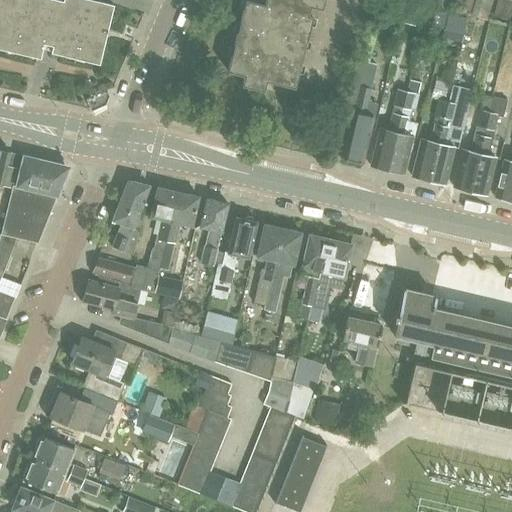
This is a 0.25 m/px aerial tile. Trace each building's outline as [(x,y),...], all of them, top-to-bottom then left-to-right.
[(98,63),(112,4),(95,0),(63,0),(63,1),(59,0),(0,0),(0,48),(39,58),(41,49),(98,63)] [(246,0),(244,0),(226,70),(244,75),(241,84),(264,90),(266,80),(294,87),(314,7),(323,9),(325,0),(252,0),(252,1),(246,0)] [(436,0),(435,6),(448,9),(450,0),(436,0)] [(475,0),(473,8),(489,13),(492,0),(475,0)] [(511,3),(511,0),(497,0),(493,15),(508,19),(511,3)] [(402,22),(415,26),(419,12),(406,8),(402,22)] [(447,13),(441,38),(460,43),(467,18),(447,13)] [(361,34),(358,49),(368,51),(371,37),(361,34)] [(349,127),(342,158),(362,163),(377,104),(367,102),(376,66),(355,61),(339,125),(349,127)] [(431,97),(444,100),(448,83),(435,80),(431,97)] [(396,89),(393,104),(386,131),(379,129),(374,150),(370,166),(386,170),(399,115),(401,106),(405,91),(396,89)] [(106,104),(106,103),(109,96),(107,91),(85,99),(91,110),(106,104)] [(412,137),(404,135),(411,109),(410,109),(414,93),(405,91),(401,106),(399,115),(386,170),(392,171),(403,174),(412,137)] [(484,128),(491,97),(483,95),(470,151),(461,149),(452,187),(469,191),(484,128)] [(495,157),(488,156),(498,115),(502,117),(506,101),(491,97),(484,128),(469,191),(486,195),(495,157)] [(432,123),(434,124),(430,141),(420,139),(411,176),(427,180),(440,126),(442,117),(446,101),(438,99),(436,107),(434,115),(432,123)] [(455,103),(446,101),(442,117),(443,117),(451,119),(455,103)] [(444,145),(446,136),(451,138),(453,129),(448,127),(441,126),(440,126),(427,180),(445,184),(454,147),(444,145)] [(0,184),(2,185),(12,185),(16,186),(23,156),(0,150),(0,184)] [(64,165),(23,156),(16,186),(12,185),(0,232),(0,334),(6,319),(4,318),(13,296),(0,290),(0,279),(16,237),(38,242),(49,216),(50,210),(51,210),(67,170),(64,165)] [(501,160),(493,197),(511,201),(511,195),(511,161),(511,162),(501,160)] [(139,209),(145,185),(131,181),(127,182),(111,220),(120,224),(111,246),(133,255),(143,210),(139,209)] [(158,271),(159,271),(162,259),(177,192),(157,187),(150,216),(159,218),(153,247),(151,247),(147,267),(136,264),(135,267),(131,282),(130,286),(131,286),(139,288),(153,292),(158,271)] [(191,225),(198,196),(177,192),(162,259),(165,259),(166,259),(172,260),(175,249),(173,249),(174,243),(179,222),(191,225)] [(212,265),(227,203),(206,198),(199,227),(208,229),(200,262),(212,265)] [(227,299),(237,255),(247,257),(256,222),(253,218),(247,216),(244,220),(235,218),(227,252),(225,251),(222,264),(217,263),(210,295),(227,299)] [(265,305),(282,228),(263,223),(256,257),(266,259),(264,269),(260,268),(253,302),(265,305)] [(301,232),(282,228),(265,305),(264,308),(275,310),(283,275),(288,276),(290,264),(293,264),(301,232)] [(301,304),(309,306),(310,306),(318,271),(326,238),(320,236),(318,233),(313,232),(311,234),(308,234),(299,273),(308,275),(301,304)] [(318,271),(310,306),(322,309),(328,281),(339,283),(344,277),(351,244),(347,243),(346,239),(341,238),(337,240),(326,238),(318,271)] [(131,282),(135,267),(134,266),(98,257),(92,273),(97,274),(131,282)] [(88,279),(84,294),(82,299),(80,299),(79,298),(79,300),(113,309),(112,313),(118,315),(132,318),(135,303),(139,288),(131,286),(130,286),(131,282),(97,274),(97,277),(95,281),(88,279)] [(154,292),(166,295),(169,278),(158,275),(154,292)] [(403,289),(397,314),(394,313),(393,318),(396,319),(393,333),(416,339),(430,343),(431,342),(435,343),(431,358),(511,376),(511,325),(432,307),(435,296),(403,289)] [(308,317),(307,319),(319,322),(322,309),(310,306),(308,317)] [(342,337),(359,341),(355,360),(371,364),(376,345),(377,345),(381,325),(347,317),(342,337)] [(168,344),(172,328),(135,319),(132,330),(139,333),(168,344)] [(174,319),(172,328),(197,335),(199,325),(174,319)] [(203,325),(200,335),(220,341),(232,344),(234,333),(203,325)] [(200,335),(197,335),(172,328),(168,344),(214,362),(220,341),(200,335)] [(126,385),(103,376),(110,359),(119,360),(133,366),(138,355),(157,363),(160,356),(126,342),(99,331),(94,343),(81,337),(70,363),(90,371),(84,388),(114,400),(119,402),(126,385)] [(427,358),(430,343),(416,339),(413,355),(427,358)] [(220,341),(214,362),(239,371),(247,374),(253,349),(232,344),(220,341)] [(253,349),(247,374),(270,383),(271,376),(276,357),(276,355),(255,350),(253,349)] [(332,349),(329,360),(337,362),(340,351),(332,349)] [(293,383),(289,399),(286,413),(292,415),(302,419),(324,362),(298,354),(297,361),(293,383)] [(268,390),(289,399),(293,383),(297,361),(276,357),(271,376),(270,383),(268,390)] [(210,376),(206,385),(225,392),(228,383),(210,376)] [(202,395),(226,405),(230,394),(225,392),(206,385),(202,395)] [(109,413),(114,400),(84,388),(79,399),(59,391),(49,416),(83,430),(92,406),(109,413)] [(263,404),(268,406),(286,413),(289,399),(268,390),(263,404)] [(197,407),(206,411),(224,418),(224,417),(229,406),(226,405),(202,395),(197,407)] [(339,404),(319,400),(314,421),(320,422),(319,427),(333,432),(339,404)] [(292,415),(286,413),(268,406),(263,418),(287,429),(292,415)] [(197,407),(189,428),(198,432),(202,422),(206,411),(197,407)] [(202,422),(226,432),(231,419),(224,417),(224,418),(206,411),(202,422)] [(143,425),(168,435),(173,422),(148,412),(143,425)] [(283,439),(287,429),(263,418),(259,429),(283,439)] [(343,418),(339,435),(354,439),(358,422),(343,418)] [(168,435),(193,445),(194,442),(198,432),(189,428),(173,422),(168,435)] [(198,432),(222,441),(226,432),(202,422),(198,432)] [(283,439),(259,429),(255,440),(279,450),(283,439)] [(198,432),(194,442),(218,452),(222,441),(198,432)] [(297,511),(324,443),(300,433),(272,501),(297,511)] [(33,457),(84,477),(87,470),(73,465),(72,469),(67,467),(74,448),(42,435),(41,438),(38,439),(35,445),(37,447),(33,457)] [(275,461),(279,450),(255,440),(250,450),(275,461)] [(194,442),(193,445),(190,453),(214,462),(218,452),(194,442)] [(270,473),(275,461),(250,450),(246,463),(270,473)] [(214,462),(190,453),(186,463),(209,473),(214,462)] [(90,489),(93,482),(94,481),(87,478),(84,477),(33,457),(29,468),(26,469),(23,474),(25,477),(24,480),(56,493),(63,475),(68,477),(67,481),(80,487),(81,486),(90,489)] [(104,457),(98,473),(119,481),(125,465),(104,457)] [(150,458),(145,471),(153,474),(158,461),(150,458)] [(186,463),(181,474),(205,483),(209,473),(186,463)] [(266,483),(270,473),(246,463),(242,473),(266,483)] [(266,483),(242,473),(237,484),(262,494),(266,483)] [(201,494),(205,483),(181,474),(177,484),(201,494)] [(258,504),(262,494),(237,484),(233,495),(258,504)] [(50,511),(77,511),(78,510),(20,487),(17,496),(12,497),(11,502),(13,504),(12,508),(23,511),(45,511),(46,510),(50,511)] [(249,511),(254,511),(258,504),(233,495),(230,504),(243,510),(249,511)] [(153,511),(156,506),(130,496),(123,511),(153,511)]
